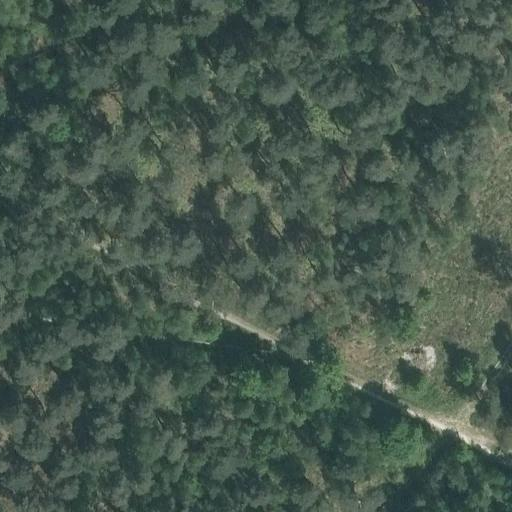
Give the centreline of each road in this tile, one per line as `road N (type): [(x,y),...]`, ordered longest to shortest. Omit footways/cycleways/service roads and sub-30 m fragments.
road 1 (track): [(338,371),(0,190)]
road 2 (track): [(338,371),(454,426)]
